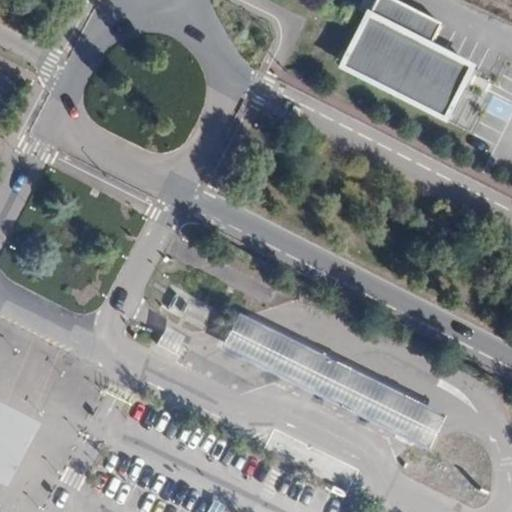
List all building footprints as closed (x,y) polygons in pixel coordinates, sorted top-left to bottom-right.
[(430,39),(442,17),(409,0),(373,0),(370,8),(367,7),(349,44),(353,46),(348,57),(370,68),(367,73),(419,98),(421,94),(443,105),(448,94),(453,96),(472,59),(430,39)] [(348,57),(353,46),(349,44),(341,59),(367,73),(370,68),(348,57)] [(453,96),(448,94),(443,105),(421,94),(419,98),(445,112),(453,96)] [(440,414),(235,310),(218,343),(424,447),(440,414)] [(162,324),(153,344),(173,353),(182,332),(162,324)] [(0,471),(35,413),(0,396),(0,471)]
